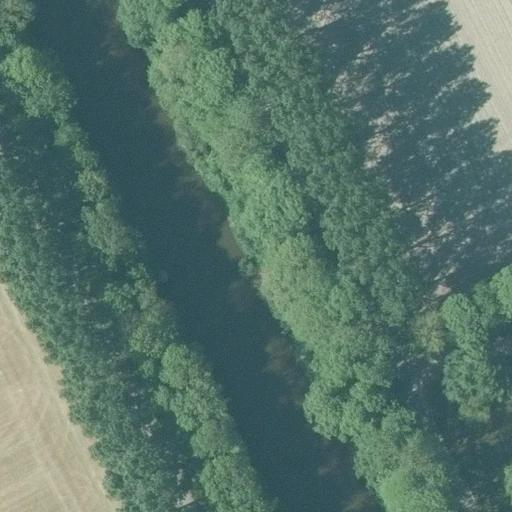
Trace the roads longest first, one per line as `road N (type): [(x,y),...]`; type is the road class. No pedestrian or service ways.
road 1 (unclassified): [(472,511),(213,0)]
road 2 (unclassified): [(190,511),(0,135)]
